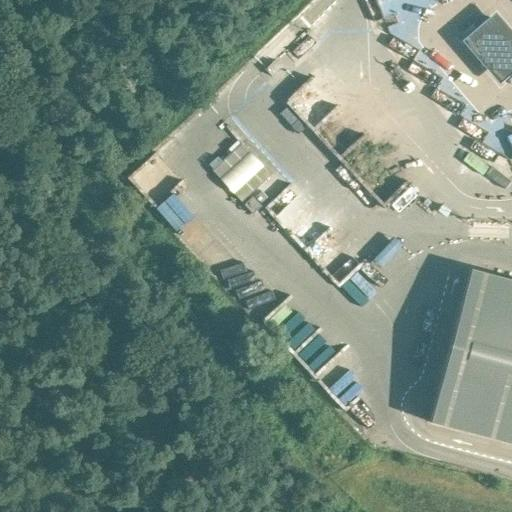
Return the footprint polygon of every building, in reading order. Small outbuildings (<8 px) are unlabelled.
[(511,35),(497,18),(463,47),(501,91),(511,80),(511,35)] [(465,37),(475,28),(472,24),(462,33),(465,37)] [(281,68),(274,61),(265,70),(272,77),(281,68)] [(216,175),(219,178),(241,202),(270,175),(242,144),(212,171),(216,175)] [(244,205),(252,214),(261,206),(252,197),(244,205)] [(511,281),(470,270),(469,273),(429,422),(511,443),(511,281)]
